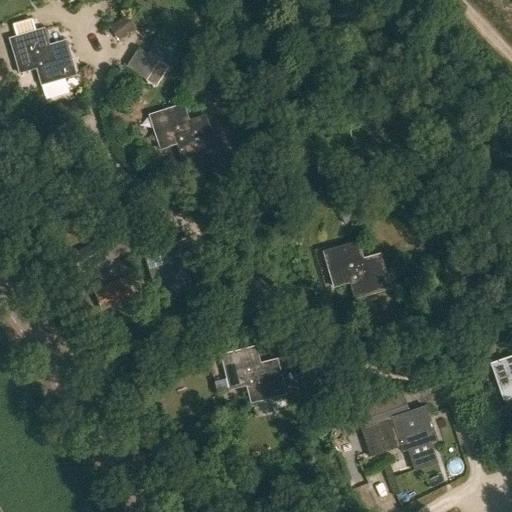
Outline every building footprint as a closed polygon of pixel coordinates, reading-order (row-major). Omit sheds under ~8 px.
[(135,31),(126,17),(115,25),(125,38),(135,31)] [(15,38),(8,40),(19,76),(35,72),(40,88),(44,101),(69,94),(65,81),(76,78),(66,41),(48,46),(44,30),(35,32),(31,21),(12,26),(15,38)] [(158,63),(138,50),(131,61),(152,73),(158,63)] [(168,69),(158,63),(152,73),(146,83),(155,89),(168,69)] [(186,95),(198,99),(202,86),(191,82),(186,95)] [(183,105),(148,116),(160,152),(176,147),(182,163),(217,152),(205,116),(189,122),(183,105)] [(354,304),(387,293),(377,260),(361,265),(357,248),(322,258),(332,291),(349,286),(354,304)] [(177,250),(159,256),(144,261),(156,296),(188,285),(177,250)] [(250,408),(285,399),(277,364),(257,368),(254,353),(221,360),(229,394),(246,390),(250,408)] [(511,365),(495,371),(506,405),(511,402),(511,365)] [(370,460),(400,450),(402,457),(436,446),(425,413),(361,434),(370,460)] [(187,439),(188,450),(200,448),(199,437),(187,439)]
